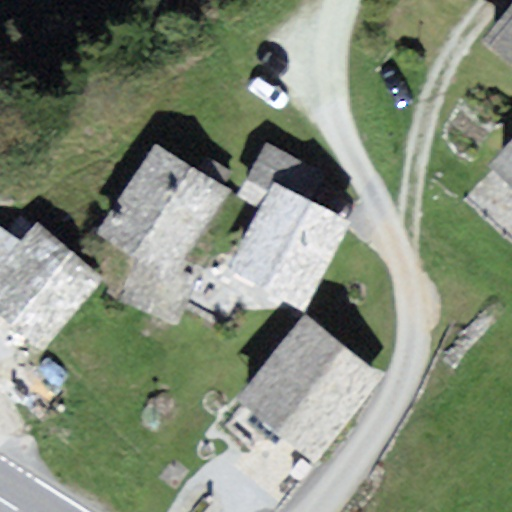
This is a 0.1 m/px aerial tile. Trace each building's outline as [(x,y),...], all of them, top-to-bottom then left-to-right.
[(511,6),(484,40),(511,62),(511,6)] [(511,141),(489,165),(511,187),(511,141)] [(198,278),(177,268),(228,191),(155,142),(95,231),(139,259),(118,301),(177,326),(198,278)] [(302,312),(351,224),(310,201),(325,175),(266,143),(236,196),(259,208),(225,270),(302,312)] [(103,278),(33,225),(19,244),(0,229),(0,319),(46,354),(103,278)] [(384,379),(307,317),(237,402),(315,464),(384,379)]
